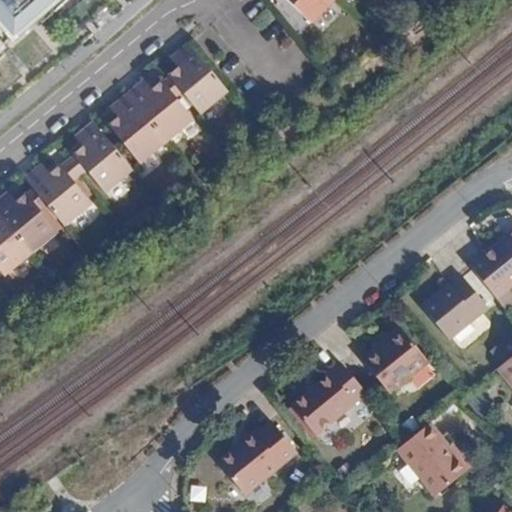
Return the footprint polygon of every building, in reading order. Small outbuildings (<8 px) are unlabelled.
[(0,0),(0,26),(11,40),(58,0),(0,0)] [(285,0),(310,22),(331,0),(285,0)] [(181,91),(199,112),(226,89),(187,44),(174,55),(181,63),(177,66),(168,74),(181,91)] [(170,59),(177,66),(181,63),(174,55),(170,59)] [(161,80),(175,96),(181,91),(168,74),(161,80)] [(128,94),(165,140),(193,117),(175,96),(161,80),(152,88),(147,92),(140,84),(128,94)] [(140,84),(147,92),(152,88),(144,80),(140,84)] [(108,125),(140,162),(165,140),(128,94),(115,104),(122,113),(118,117),(108,125)] [(111,108),(118,117),(122,113),(115,104),(111,108)] [(74,153),(88,169),(106,191),(130,171),(131,169),(93,123),(80,135),(86,143),(81,147),(74,153)] [(75,139),(81,147),(86,143),(80,135),(75,139)] [(67,160),(80,176),(88,169),(74,153),(67,160)] [(59,166),(73,183),(80,176),(67,160),(59,166)] [(26,180),(65,225),(91,203),(73,183),(59,166),(50,174),(45,178),(38,171),(26,180)] [(38,171),(45,178),(50,174),(42,167),(38,171)] [(32,188),(25,195),(39,211),(45,205),(32,188)] [(5,198),(12,206),(16,202),(10,194),(5,198)] [(0,271),(5,276),(57,232),(39,211),(25,195),(16,202),(12,206),(5,198),(0,202),(0,271)] [(464,261),(490,294),(503,284),(511,276),(511,222),(499,233),(502,237),(492,245),(488,242),(464,261)] [(511,295),(503,284),(490,294),(500,306),(511,295)] [(427,314),(454,347),(492,316),(467,285),(455,294),(453,292),(427,314)] [(370,368),(396,402),(434,371),(407,338),(370,368)] [(330,376),(289,409),(313,438),(365,396),(340,365),(328,374),(330,376)] [(246,433),(277,468),(294,454),(266,421),(250,433),(248,431),(246,433)] [(406,459),(443,505),(476,478),(438,432),(406,459)] [(212,462),(241,498),(277,468),(246,433),(234,443),(238,448),(231,453),(228,449),(212,462)] [(234,443),(228,449),(231,453),(238,448),(234,443)]
